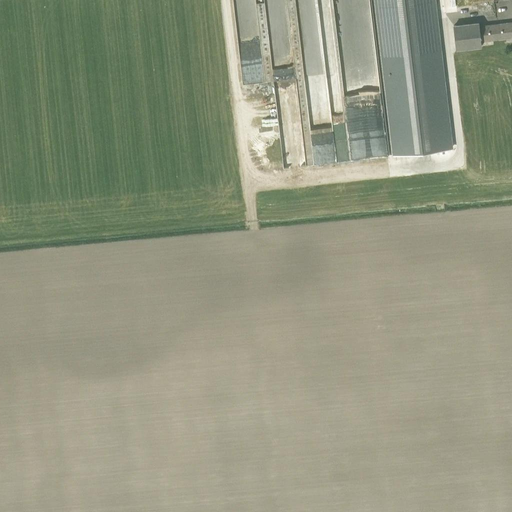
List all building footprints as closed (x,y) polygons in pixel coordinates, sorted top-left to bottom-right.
[(296,79),(304,164),(386,157),(379,75),(356,90),(356,89),(348,94),(363,92),(366,97),(363,99),(364,104),(350,105),(351,112),(346,113),(350,119),(346,120),(351,127),(339,135),(334,135),(333,122),(308,125),(295,0),(234,0),(242,84),(296,79)] [(434,0),(375,0),(377,3),(375,4),(377,10),(384,7),(385,9),(392,9),(399,6),(401,34),(405,33),(419,32),(420,43),(422,43),(423,51),(427,61),(425,36),(430,46),(439,45),(437,23),(430,24),(428,3),(433,3),(435,9),(434,0)] [(511,39),(511,20),(479,25),(479,22),(452,25),(456,50),(482,47),(482,43),(511,39)] [(267,93),(254,95),(254,102),(268,100),(267,93)] [(394,155),(452,148),(448,109),(436,105),(435,108),(424,104),(424,106),(412,108),(410,113),(402,114),(402,115),(399,124),(400,130),(395,131),(396,134),(392,145),(399,148),(393,148),(394,155)]
